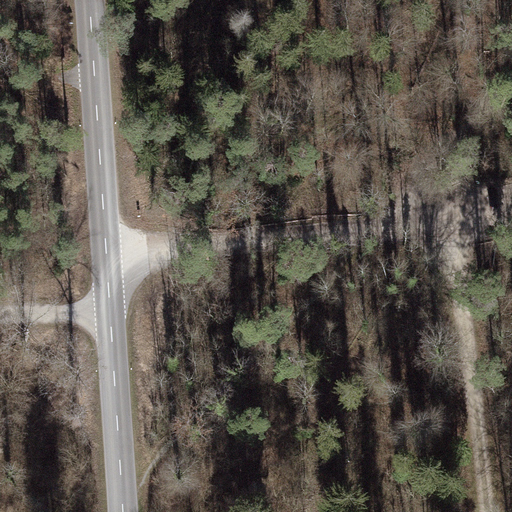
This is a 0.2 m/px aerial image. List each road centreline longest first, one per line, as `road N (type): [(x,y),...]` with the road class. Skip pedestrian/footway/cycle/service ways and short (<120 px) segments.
road 1 (tertiary): [(123,511),(90,0)]
road 2 (track): [(107,255),(409,230)]
road 3 (track): [(452,226),(490,511)]
road 4 (track): [(511,82),(419,181),(409,230)]
